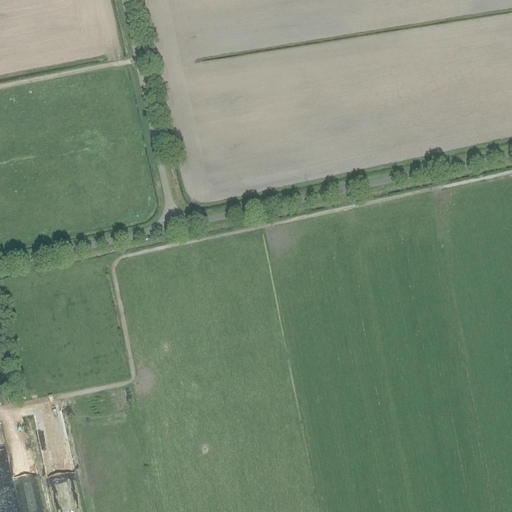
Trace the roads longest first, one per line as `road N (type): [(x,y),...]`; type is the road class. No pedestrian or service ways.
road 1 (unclassified): [(176,225),(511,153)]
road 2 (unclassified): [(176,225),(126,0)]
road 3 (unclassified): [(0,264),(176,225)]
